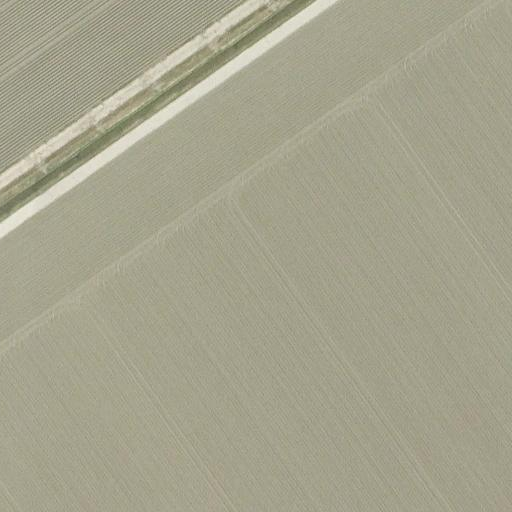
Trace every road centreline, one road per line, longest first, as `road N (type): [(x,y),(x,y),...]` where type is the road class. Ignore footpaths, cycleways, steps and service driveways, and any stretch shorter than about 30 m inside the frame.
road 1 (track): [(0,232),(329,0)]
road 2 (track): [(0,181),(257,0)]
